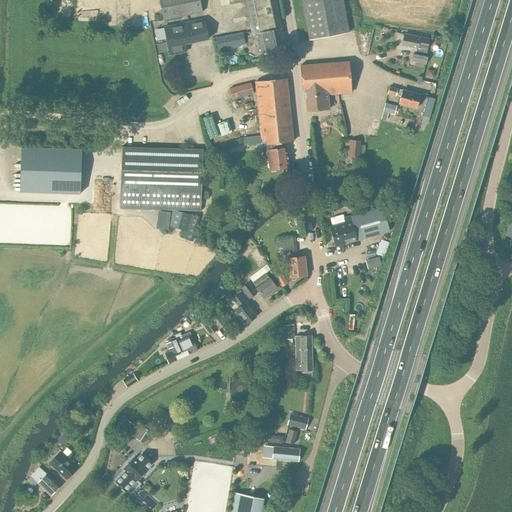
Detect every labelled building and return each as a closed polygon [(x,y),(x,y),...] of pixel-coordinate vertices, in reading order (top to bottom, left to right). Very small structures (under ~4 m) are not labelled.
[(245,12),(241,13),(243,22),(256,20),(254,11),(256,11),(265,9),(264,6),(266,5),(265,0),(246,0),(243,1),(245,12)] [(323,0),(318,0),(305,3),(305,4),(305,6),(306,8),(305,8),(306,11),(306,13),(325,9),(325,8),(324,1),(323,0)] [(325,9),(306,13),(307,13),(307,14),(307,16),(308,21),(309,23),(327,19),(327,18),(325,11),(326,11),(325,9)] [(164,27),(168,45),(170,55),(186,51),(185,44),(208,39),(204,19),(164,27)] [(327,19),(309,23),(309,24),(311,33),(314,33),(314,32),(316,32),(321,31),(322,38),(335,36),(334,28),(329,29),(329,28),(327,21),(327,19)] [(242,32),(236,33),(226,35),(227,38),(224,38),(226,48),(245,45),(242,32)] [(429,39),(420,37),(404,34),(402,45),(418,48),(418,46),(427,48),(429,39)] [(436,36),(435,43),(446,46),(448,39),(436,36)] [(424,68),(425,64),(426,64),(427,56),(414,53),(412,61),(416,62),(415,66),(424,68)] [(329,67),(310,68),(312,88),(328,86),(328,87),(331,87),(329,67)] [(428,69),(426,76),(433,77),(435,71),(428,69)] [(261,135),(243,137),(244,145),(266,142),(267,156),(269,170),(274,169),(279,169),(289,168),(286,147),(281,148),(281,143),(293,141),(286,78),(255,82),(256,92),(261,135)] [(254,93),(251,82),(229,88),(232,99),(254,93)] [(312,88),(306,88),(308,111),(318,110),(321,110),(330,109),(330,104),(329,99),(329,94),(328,86),(326,86),(317,87),(312,88)] [(389,87),(387,93),(396,96),(396,95),(401,96),(399,103),(417,108),(420,95),(389,87)] [(423,116),(427,117),(429,117),(434,99),(433,98),(428,97),(423,116)] [(385,103),(382,114),(388,115),(388,112),(391,113),(393,105),(385,103)] [(350,140),(349,156),(359,157),(360,141),(350,140)] [(200,217),(175,210),(201,211),(203,149),(122,146),(120,208),(173,210),(172,212),(159,210),(156,228),(173,232),(174,228),(187,231),(185,239),(193,242),(200,217)] [(22,147),(20,192),(80,194),(81,149),(22,147)] [(339,201),(329,204),(331,213),(342,210),(339,201)] [(336,225),(330,227),(336,246),(349,242),(362,239),(389,231),(386,220),(392,218),(389,206),(383,207),(356,215),(344,218),(343,214),(333,216),(336,225)] [(269,229),(267,225),(257,232),(259,235),(258,234),(253,238),(257,245),(265,239),(265,238),(272,233),(275,231),(273,227),(269,229)] [(295,236),(285,238),(276,238),(277,247),(282,246),(283,253),(296,252),(295,236)] [(289,268),(305,266),(304,256),(287,258),(289,268)] [(368,269),(381,266),(379,257),(365,260),(368,269)] [(305,266),(289,268),(290,277),(307,275),(305,266)] [(252,282),(254,285),(263,298),(277,288),(266,272),(252,282)] [(288,283),(281,272),(275,275),(281,287),(288,283)] [(232,282),(227,278),(220,286),(226,290),(232,282)] [(256,293),(248,283),(241,288),(249,298),(256,293)] [(234,309),(246,324),(256,316),(244,301),(239,294),(232,299),(238,306),(234,309)] [(218,329),(200,305),(196,308),(201,314),(198,316),(201,320),(200,321),(210,334),(218,329)] [(218,314),(212,319),(219,329),(225,324),(218,314)] [(283,339),(293,339),(293,325),(283,325),(283,339)] [(180,333),(175,335),(173,336),(174,337),(182,357),(197,350),(191,335),(182,339),(180,333)] [(295,336),(295,342),(295,348),(300,348),(301,371),(312,371),(311,336),(295,336)] [(169,363),(182,357),(174,337),(163,342),(167,351),(164,353),(169,363)] [(126,386),(136,380),(133,375),(123,380),(126,386)] [(192,391),(186,394),(188,401),(195,398),(192,391)] [(290,414),(288,424),(305,429),(308,419),(290,414)] [(140,431),(132,426),(127,422),(121,430),(134,440),(140,431)] [(58,432),(60,434),(60,435),(56,439),(63,445),(71,437),(62,428),(58,432)] [(286,442),(293,444),(297,431),(289,429),(286,442)] [(263,457),(271,458),(298,461),(300,449),(264,445),(263,457)] [(59,452),(49,462),(67,479),(76,469),(59,452)] [(125,467),(124,468),(126,470),(116,482),(126,491),(127,490),(131,493),(140,484),(136,480),(146,470),(153,463),(142,453),(136,460),(133,458),(129,463),(127,463),(125,465),(125,467)] [(31,475),(38,482),(51,495),(60,485),(42,468),(41,469),(39,467),(31,475)] [(260,511),(263,500),(235,494),(231,511),(260,511)]
